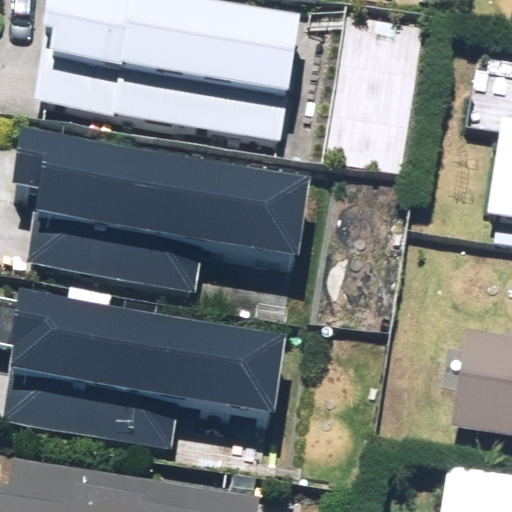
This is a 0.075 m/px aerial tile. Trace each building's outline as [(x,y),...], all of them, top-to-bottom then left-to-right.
[(73,55),(0,49),(0,119),(68,125),(73,55)] [(511,53),(509,53),(505,54),(500,55),(496,57),(492,59),(488,62),(485,65),(483,69),(481,74),(480,78),(480,83),(480,87),(481,92),(483,96),(486,100),(489,103),(492,106),(496,109),(500,110),(505,111),(509,112),(511,111),(511,53)] [(511,146),(487,145),(482,240),(511,241),(511,146)] [(315,189),(9,149),(0,221),(32,225),(24,288),(204,312),(210,263),(304,275),(315,189)] [(169,463),(174,426),(276,440),(287,354),(16,318),(5,404),(32,407),(27,445),(169,463)] [(511,363),(462,357),(450,452),(511,459),(511,363)] [(0,501),(0,511),(299,511),(300,500),(16,478),(15,503),(0,501)]
